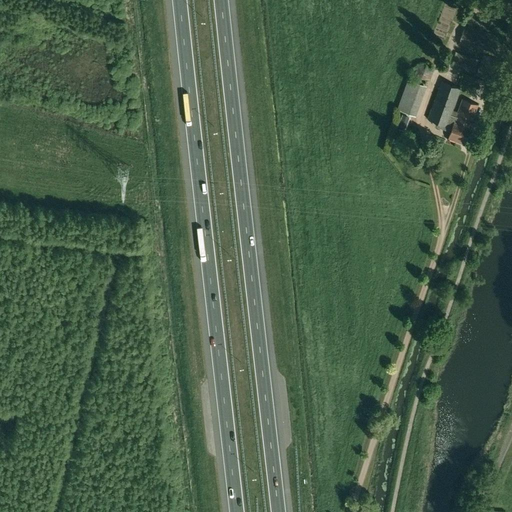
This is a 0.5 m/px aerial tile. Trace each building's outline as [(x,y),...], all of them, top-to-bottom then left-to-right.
[(476,12),(472,24),(503,35),(507,24),(476,12)] [(458,44),(497,57),(504,37),(464,25),(458,44)] [(455,52),(451,64),(474,72),(479,60),(455,52)] [(497,59),(482,54),(476,75),(490,80),(497,59)] [(396,109),(415,116),(426,85),(408,79),(396,109)] [(451,115),(452,110),(460,88),(441,82),(427,119),(446,125),(450,114),(451,115)] [(462,99),(448,137),(464,143),(478,105),(462,99)] [(397,127),(404,130),(409,117),(402,115),(397,127)]
